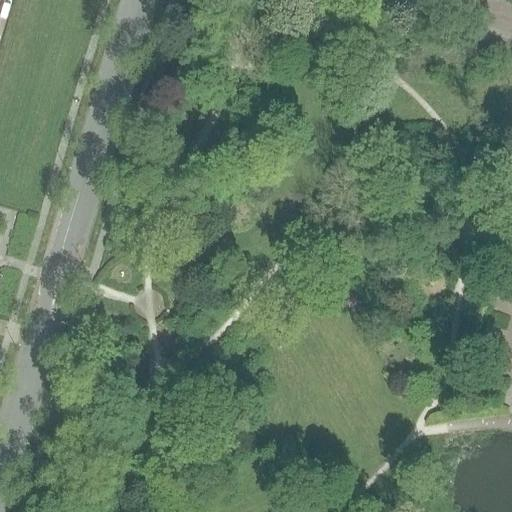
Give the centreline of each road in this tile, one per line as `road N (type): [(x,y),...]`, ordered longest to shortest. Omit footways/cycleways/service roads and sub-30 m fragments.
road 1 (unclassified): [(67,230),(139,0)]
road 2 (unclassified): [(0,477),(45,330)]
